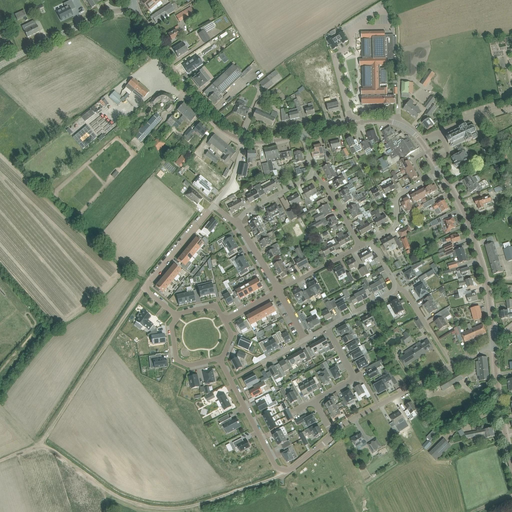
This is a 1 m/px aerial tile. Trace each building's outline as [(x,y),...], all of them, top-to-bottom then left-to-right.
[(65,8),(57,12),(61,21),(73,15),(71,11),(75,8),(71,0),(63,4),(65,8)] [(101,0),(86,0),(92,8),(103,1),(101,0)] [(156,5),(152,0),(143,0),(141,2),(149,11),(156,5)] [(19,13),(15,15),(17,20),(26,16),(24,11),(21,12),(21,11),(25,9),(22,2),(16,5),(19,13)] [(28,10),(31,15),(44,9),(42,4),(28,10)] [(171,4),(164,8),(168,15),(175,11),(171,4)] [(190,7),(176,15),(177,18),(179,21),(194,13),(190,7)] [(164,8),(155,13),(151,16),(156,23),(168,15),(164,8)] [(24,31),(25,33),(27,37),(40,31),(36,25),(24,31)] [(179,28),(172,32),(168,34),(171,40),(179,36),(177,32),(181,31),(179,28)] [(230,29),(216,39),(219,43),(224,40),(225,40),(233,34),(230,29)] [(198,34),(201,38),(207,35),(204,30),(198,34)] [(362,97),(362,100),(362,105),(384,104),(384,88),(380,88),(380,85),(387,85),(387,68),(380,69),(380,65),(387,65),(387,59),(394,59),(394,50),(393,37),(393,35),(385,35),(385,31),(361,32),(362,32),(362,38),(361,38),(362,38),(362,40),(361,40),(362,57),(363,59),(360,59),(360,60),(361,60),(361,65),(360,65),(360,66),(363,66),(363,67),(362,67),(362,87),(363,87),(363,89),(361,89),(362,89),(363,97),(362,97)] [(343,32),(335,37),(339,43),(342,42),(343,44),(348,40),(343,32)] [(339,43),(335,37),(328,42),(333,50),(338,47),(337,45),(339,43)] [(183,42),(172,49),(178,58),(188,51),(183,42)] [(219,56),(225,63),(229,60),(223,53),(219,56)] [(197,56),(183,66),(188,73),(202,64),(197,56)] [(212,84),(212,85),(204,93),(209,98),(214,94),(218,90),(221,94),(241,74),(233,65),(212,84)] [(200,73),(192,79),(200,88),(207,82),(203,77),(206,74),(202,69),(198,72),(200,73)] [(430,70),(425,76),(430,80),(435,74),(430,70)] [(265,79),(260,83),(266,91),(282,78),(276,71),(265,79)] [(126,87),(124,90),(129,95),(131,92),(134,89),(139,84),(133,78),(129,82),(128,84),(128,83),(125,86),(126,87)] [(401,97),(406,98),(410,98),(410,94),(412,94),(413,83),(402,82),(401,97)] [(139,84),(134,89),(138,92),(141,94),(144,97),(146,96),(149,92),(139,84)] [(337,85),(323,88),(329,113),(340,110),(337,100),(331,102),(328,94),(335,92),(337,100),(341,99),(338,89),(337,85)] [(384,88),(384,104),(384,105),(386,106),(388,106),(389,105),(390,104),(395,104),(395,96),(387,97),(387,95),(388,95),(388,88),(384,88)] [(220,100),(223,97),(220,94),(221,94),(218,90),(214,94),(209,98),(208,99),(215,105),(220,100)] [(115,91),(109,97),(119,106),(122,102),(119,99),(121,97),(115,91)] [(151,101),(150,103),(154,105),(155,104),(156,103),(157,102),(158,101),(159,100),(161,100),(161,101),(161,102),(162,102),(163,103),(164,103),(165,103),(166,102),(167,102),(168,102),(168,103),(171,102),(171,101),(172,100),(173,101),(173,100),(172,99),(171,98),(170,97),(169,96),(168,95),(167,95),(165,95),(164,94),(162,95),(160,95),(159,95),(157,96),(156,97),(154,98),(153,99),(152,100),(151,101)] [(128,95),(123,101),(127,105),(133,99),(128,95)] [(300,95),(296,96),(297,99),(300,107),(305,105),(300,95)] [(432,96),(424,107),(427,109),(435,99),(432,96)] [(239,100),(239,101),(233,112),(240,115),(241,114),(243,116),(246,117),(250,109),(244,107),(245,104),(245,103),(239,100)] [(410,100),(407,105),(404,109),(410,114),(415,108),(415,107),(412,105),(414,103),(410,100)] [(183,103),(180,107),(177,110),(183,115),(183,116),(189,109),(183,103)] [(306,110),(306,111),(307,116),(315,114),(312,103),(308,104),(309,109),(306,110)] [(433,104),(425,114),(429,116),(437,107),(433,104)] [(415,108),(410,114),(416,119),(421,112),(419,111),(420,109),(416,106),(415,107),(415,108)] [(183,116),(183,115),(181,118),(185,121),(187,119),(190,122),(197,115),(189,109),(183,116)] [(291,120),(289,114),(286,115),(284,109),(281,110),(282,122),(291,120)] [(297,109),(289,111),(289,114),(291,120),(300,118),(298,112),(297,109)] [(257,110),(255,113),(253,118),(272,126),(276,118),(275,118),(278,114),(273,111),(270,116),(257,110)] [(156,114),(135,137),(141,142),(162,119),(156,114)] [(167,121),(173,126),(178,121),(172,116),(167,121)] [(178,121),(173,126),(176,128),(183,121),(180,118),(178,121)] [(428,119),(426,120),(422,123),(427,130),(438,122),(436,120),(432,123),(428,119)] [(200,123),(197,127),(194,130),(196,132),(197,131),(202,136),(208,130),(200,123)] [(457,147),(459,153),(464,150),(461,144),(465,141),(466,142),(467,141),(468,142),(471,140),(471,139),(472,139),(473,140),(479,137),(476,132),(475,132),(476,130),(475,128),(472,126),(470,123),(466,125),(465,123),(462,124),(463,125),(461,126),(461,127),(460,128),(460,127),(459,128),(459,129),(456,130),(452,132),(452,131),(452,132),(448,134),(448,133),(448,134),(446,135),(446,136),(447,138),(448,138),(449,139),(447,140),(449,144),(450,143),(451,144),(450,146),(451,147),(452,147),(454,147),(455,147),(455,148),(457,147)] [(484,124),(479,126),(479,127),(481,132),(490,128),(489,126),(485,128),(484,124)] [(381,132),(384,136),(385,137),(383,138),(387,144),(390,148),(390,149),(391,150),(390,150),(391,151),(388,153),(389,156),(389,157),(385,159),(390,166),(397,162),(417,149),(409,137),(407,136),(405,137),(402,133),(398,135),(396,132),(394,134),(390,127),(381,132)] [(185,134),(183,137),(188,142),(193,136),(191,134),(193,131),(190,129),(185,134)] [(376,136),(374,131),(371,132),(371,131),(368,132),(368,133),(367,133),(369,140),(366,141),(370,148),(371,150),(373,149),(372,145),(371,144),(370,141),(374,140),(374,143),(379,141),(378,138),(377,139),(376,136)] [(211,139),(208,142),(212,144),(218,149),(222,153),(225,156),(222,160),(226,163),(230,159),(236,152),(214,135),(211,139)] [(160,136),(149,147),(156,153),(166,142),(160,136)] [(352,138),(347,140),(349,145),(353,154),(357,153),(358,152),(358,151),(361,150),(360,146),(359,146),(358,145),(356,140),(354,141),(352,138)] [(330,142),(332,147),(332,149),(333,153),(336,152),(335,148),(341,147),(340,140),(330,142)] [(370,148),(366,141),(361,143),(365,151),(370,148)] [(325,155),(323,150),(325,149),(325,147),(322,147),(321,144),(314,146),(315,149),(311,150),(313,157),(323,155),(325,155)] [(265,150),(266,155),(268,163),(270,172),(274,170),(272,162),(275,161),(280,160),(279,154),(277,147),(265,150)] [(346,148),(342,150),(345,157),(347,159),(352,156),(351,154),(349,155),(346,148)] [(464,150),(459,153),(460,154),(452,157),(455,163),(454,165),(455,167),(457,168),(468,163),(470,162),(468,157),(465,151),(464,150)] [(205,155),(207,157),(213,161),(216,163),(219,159),(208,151),(205,155)] [(247,151),(247,156),(247,159),(247,164),(252,163),(252,161),(256,161),(256,159),(256,151),(247,151)] [(294,153),(295,158),(296,160),(294,160),(294,163),(296,163),(304,161),(301,151),(294,153)] [(182,155),(176,163),(180,167),(187,159),(182,155)] [(405,158),(397,162),(400,168),(403,167),(404,168),(400,170),(401,172),(412,166),(409,161),(408,161),(405,158)] [(248,165),(241,163),(238,175),(246,177),(248,165)] [(322,168),(326,174),(333,170),(330,164),(322,168)] [(389,168),(394,176),(398,174),(393,166),(389,168)] [(412,166),(401,172),(402,174),(406,172),(407,175),(415,171),(412,166)] [(215,183),(218,185),(221,181),(219,179),(221,176),(211,167),(208,171),(210,172),(206,177),(215,184),(215,183)] [(333,170),(326,174),(329,180),(337,176),(333,170)] [(407,175),(402,179),(402,180),(405,179),(406,180),(409,178),(412,183),(417,181),(415,178),(417,177),(415,171),(407,175)] [(200,180),(195,185),(199,189),(201,187),(204,190),(203,192),(208,196),(211,191),(212,189),(210,187),(212,185),(200,175),(198,178),(200,180)] [(336,189),(340,187),(344,185),(343,182),(344,181),(343,181),(345,180),(343,175),(337,178),(339,180),(333,183),(336,189)] [(471,176),(464,180),(469,189),(478,184),(477,182),(478,181),(475,176),(472,178),(471,176)] [(392,181),(387,184),(391,191),(396,189),(394,185),(397,184),(394,179),(393,178),(391,179),(392,181)] [(270,180),(267,182),(272,191),(278,187),(274,180),(271,182),(270,180)] [(378,186),(379,188),(381,192),(384,191),(386,194),(391,191),(387,184),(385,180),(381,182),(382,184),(378,186)] [(267,182),(261,185),(261,186),(262,187),(261,187),(263,190),(264,191),(265,194),(272,191),(267,182)] [(340,193),(343,198),(351,194),(349,191),(354,188),(352,183),(346,187),(347,189),(340,193)] [(469,189),(468,190),(471,193),(478,189),(480,187),(478,184),(469,189)] [(313,185),(308,188),(313,196),(316,195),(317,197),(321,195),(319,192),(317,193),(313,185)] [(426,189),(424,190),(428,196),(429,194),(430,195),(431,194),(434,193),(436,192),(435,190),(437,189),(435,185),(432,186),(432,185),(431,186),(427,188),(426,189)] [(494,189),(496,193),(504,190),(502,185),(494,189)] [(191,188),(185,195),(190,200),(192,201),(193,201),(197,205),(202,198),(196,193),(191,188)] [(305,200),(307,204),(308,206),(312,204),(309,198),(313,196),(308,188),(303,191),(307,198),(305,200)] [(374,190),(369,192),(370,196),(373,195),(376,201),(382,197),(378,189),(374,191),(374,190)] [(424,189),(419,191),(423,199),(428,196),(424,190),(424,189)] [(256,190),(251,193),(255,201),(260,198),(256,190)] [(419,191),(415,194),(419,201),(423,199),(419,191)] [(351,194),(343,198),(345,203),(353,199),(354,202),(358,200),(363,197),(361,194),(358,195),(358,194),(356,195),(354,192),(351,194)] [(246,196),(247,199),(250,203),(255,201),(251,193),(246,196)] [(292,208),(296,206),(295,205),(302,202),(298,194),(288,199),(292,208)] [(415,194),(410,196),(413,201),(414,204),(419,201),(415,194)] [(490,196),(479,199),(475,201),(476,205),(477,204),(479,210),(484,208),(483,204),(492,201),(490,196)] [(404,210),(405,209),(406,212),(408,210),(408,211),(414,208),(408,197),(403,200),(404,202),(401,204),(404,210)] [(241,199),(234,202),(238,210),(244,206),(241,199)] [(433,199),(423,205),(425,208),(432,205),(432,206),(434,205),(434,204),(435,203),(433,199)] [(449,209),(445,201),(440,203),(438,204),(437,203),(432,206),(435,210),(435,209),(438,215),(449,209)] [(228,206),(229,209),(232,213),(238,210),(234,202),(228,206)] [(348,209),(351,214),(359,210),(358,207),(360,206),(358,203),(348,209)] [(277,204),(271,207),(276,216),(279,214),(281,217),(285,214),(281,206),(282,208),(279,209),(277,204)] [(316,222),(320,220),(327,216),(332,214),(330,211),(331,210),(328,204),(323,206),(319,209),(321,213),(314,217),(316,222)] [(268,213),(265,214),(265,215),(267,218),(269,222),(270,223),(274,220),(273,217),(276,216),(271,207),(266,210),(268,213)] [(359,210),(351,214),(354,219),(363,214),(366,212),(363,207),(359,210)] [(287,212),(291,221),(298,218),(293,209),(287,212)] [(249,225),(253,231),(264,225),(263,222),(259,224),(258,221),(259,221),(257,218),(265,213),(264,213),(257,217),(251,220),(252,224),(249,225)] [(379,213),(377,214),(383,225),(389,222),(385,215),(381,217),(379,213)] [(377,214),(375,215),(378,219),(374,221),(378,228),(383,225),(377,214)] [(335,217),(330,219),(323,223),(325,226),(328,224),(330,228),(338,223),(335,217)] [(440,218),(431,222),(432,226),(441,222),(443,227),(444,227),(446,232),(451,231),(450,229),(455,228),(454,223),(455,223),(454,222),(455,221),(454,219),(453,219),(453,218),(445,220),(441,221),(440,218)] [(218,223),(212,219),(202,231),(207,236),(210,232),(209,232),(213,226),(214,227),(218,223)] [(320,220),(316,222),(308,227),(310,231),(322,224),(320,220)] [(363,220),(361,221),(367,232),(372,229),(369,223),(365,225),(363,220)] [(367,232),(361,221),(359,223),(361,227),(358,229),(362,235),(367,232)] [(264,225),(253,231),(256,237),(261,234),(263,237),(265,236),(266,235),(264,231),(264,232),(262,229),(265,227),(264,225)] [(401,238),(412,232),(409,227),(398,232),(401,238)] [(273,231),(266,235),(265,236),(266,239),(259,243),(263,249),(272,244),(271,241),(276,238),(273,231)] [(342,232),(340,233),(346,244),(351,241),(349,237),(351,236),(350,233),(344,236),(342,232)] [(340,233),(337,235),(339,239),(337,240),(341,247),(346,244),(340,233)] [(451,237),(441,240),(442,242),(443,243),(447,242),(452,241),(453,243),(460,241),(459,235),(456,236),(456,234),(451,236),(451,237)] [(392,236),(387,239),(391,247),(393,245),(394,247),(397,246),(392,236)] [(196,237),(192,242),(200,248),(203,244),(205,245),(207,243),(206,242),(202,239),(200,237),(198,239),(197,239),(196,237)] [(225,249),(227,248),(235,242),(232,237),(228,240),(226,237),(217,242),(219,245),(222,244),(225,249)] [(391,247),(387,239),(381,241),(386,249),(391,247)] [(327,241),(325,242),(331,253),(336,250),(333,245),(336,244),(334,241),(333,240),(331,241),(328,243),(327,241)] [(192,242),(188,246),(196,253),(200,248),(192,242)] [(227,248),(230,253),(227,254),(229,258),(238,253),(236,249),(238,248),(235,242),(227,248)] [(322,249),(321,248),(317,250),(320,255),(324,253),(325,256),(331,253),(325,242),(323,243),(325,248),(322,249)] [(444,251),(444,252),(452,248),(453,248),(451,243),(443,247),(445,251),(444,251)] [(485,245),(489,259),(498,257),(494,243),(485,245)] [(270,260),(274,258),(277,256),(277,255),(280,254),(280,253),(279,251),(275,245),(272,247),(273,250),(266,254),(270,260)] [(188,246),(185,251),(192,257),(196,253),(188,246)] [(511,246),(503,249),(505,255),(511,252),(511,246)] [(300,248),(295,250),(299,258),(295,261),(300,270),(306,266),(309,264),(309,265),(304,255),(300,248)] [(457,253),(454,254),(455,258),(458,257),(465,255),(463,248),(458,250),(456,250),(457,253)] [(370,250),(364,253),(369,261),(371,260),(372,262),(375,260),(377,264),(380,262),(376,255),(373,256),(370,250)] [(185,251),(181,255),(189,262),(192,257),(185,251)] [(359,256),(362,260),(365,266),(367,264),(366,262),(369,261),(364,253),(359,256)] [(181,255),(177,260),(185,266),(189,262),(181,255)] [(235,262),(238,267),(247,261),(243,256),(241,258),(239,255),(230,260),(232,263),(235,262)] [(465,255),(458,257),(459,261),(460,263),(462,263),(467,261),(465,255)] [(498,257),(489,259),(493,275),(502,272),(498,257)] [(275,266),(274,266),(276,270),(284,266),(282,261),(281,261),(279,259),(277,260),(279,262),(275,265),(275,266)] [(347,263),(349,267),(351,270),(355,268),(355,269),(358,267),(354,259),(347,263)] [(247,261),(238,267),(241,272),(239,274),(241,277),(249,272),(248,269),(250,267),(247,261)] [(456,262),(448,264),(449,270),(455,268),(458,267),(457,264),(456,262)] [(417,276),(413,271),(422,265),(420,263),(411,267),(411,266),(404,268),(407,272),(405,274),(407,277),(406,278),(408,281),(409,280),(409,281),(417,276)] [(174,264),(170,269),(178,275),(181,270),(174,264)] [(333,270),(336,274),(338,278),(346,273),(342,265),(333,270)] [(284,266),(276,270),(277,270),(276,271),(277,274),(278,273),(278,274),(279,273),(280,275),(281,274),(283,278),(291,274),(288,268),(286,269),(284,266)] [(366,267),(362,268),(366,275),(368,277),(371,276),(370,274),(366,267)] [(469,268),(462,270),(462,269),(457,270),(458,273),(457,274),(459,280),(460,279),(464,278),(463,277),(471,274),(469,268)] [(170,269),(166,273),(174,279),(178,275),(170,269)] [(350,272),(346,274),(351,283),(354,281),(350,272)] [(166,273),(163,277),(170,284),(174,279),(166,273)] [(380,281),(375,284),(379,291),(384,289),(382,284),(385,283),(381,275),(378,277),(380,281)] [(163,277),(159,282),(167,288),(170,284),(163,277)] [(258,279),(254,281),(258,290),(263,287),(258,279)] [(472,279),(467,280),(466,280),(466,281),(458,282),(459,286),(467,284),(468,288),(473,286),(472,279)] [(254,281),(249,284),(254,292),(258,290),(254,281)] [(310,290),(306,292),(310,299),(311,300),(313,304),(315,303),(313,299),(312,299),(311,298),(316,295),(314,292),(320,289),(316,281),(309,284),(308,284),(307,284),(310,290)] [(364,290),(359,293),(363,300),(368,298),(369,297),(368,297),(366,293),(369,291),(367,288),(363,281),(360,282),(364,290)] [(159,282),(155,286),(163,293),(167,288),(159,282)] [(424,284),(423,282),(418,285),(420,287),(416,289),(417,292),(416,293),(420,298),(424,296),(423,295),(428,292),(425,288),(428,287),(425,283),(424,284)] [(249,284),(245,286),(249,295),(254,292),(249,284)] [(370,287),(372,290),(374,295),(375,294),(379,291),(375,284),(370,287)] [(245,286),(240,288),(245,297),(249,295),(245,286)] [(234,303),(231,296),(233,294),(230,288),(227,290),(228,292),(223,295),(229,306),(234,303)] [(240,288),(236,291),(238,296),(240,300),(245,297),(240,288)] [(293,292),(295,296),(298,301),(301,299),(303,302),(310,299),(306,292),(303,294),(299,288),(293,292)] [(186,291),(187,293),(189,302),(195,301),(192,289),(186,291)] [(354,296),(350,298),(353,305),(358,302),(358,303),(359,303),(363,300),(359,293),(354,296)] [(475,293),(471,294),(466,295),(468,302),(477,300),(475,293)] [(184,304),(182,294),(176,295),(179,305),(184,304)] [(431,296),(429,297),(424,300),(427,304),(424,305),(430,314),(438,309),(432,300),(433,300),(431,296)] [(326,303),(325,303),(330,311),(334,309),(333,309),(334,309),(330,302),(328,299),(325,301),(326,303)] [(334,300),(330,302),(334,309),(338,307),(341,313),(348,309),(344,301),(340,303),(338,300),(335,302),(334,300)] [(393,309),(390,311),(394,318),(397,317),(396,314),(404,310),(398,300),(390,304),(393,309)] [(272,303),(266,306),(271,314),(276,312),(272,303)] [(266,306),(261,308),(266,317),(271,314),(266,306)] [(479,306),(471,309),(474,321),(482,318),(479,306)] [(261,308),(256,311),(261,320),(266,317),(261,308)] [(443,317),(435,322),(437,324),(436,325),(440,330),(447,325),(445,322),(446,321),(444,319),(451,315),(446,308),(440,312),(443,317)] [(323,316),(323,317),(325,320),(326,321),(332,318),(330,313),(328,310),(321,313),(323,316)] [(511,313),(508,314),(508,310),(500,311),(501,319),(511,317),(511,313)] [(136,321),(143,327),(143,326),(149,330),(149,331),(154,325),(154,324),(153,325),(148,320),(151,317),(151,316),(144,311),(141,314),(139,313),(137,317),(139,318),(136,321)] [(256,311),(251,314),(256,323),(261,320),(256,311)] [(301,314),(300,311),(297,313),(299,316),(304,326),(308,324),(311,329),(312,328),(320,323),(317,317),(314,318),(313,317),(308,320),(303,313),(301,314)] [(251,314),(246,317),(251,325),(256,323),(251,314)] [(362,320),(365,326),(374,321),(371,315),(362,320)] [(418,318),(415,320),(414,321),(420,330),(424,327),(418,318)] [(247,320),(244,322),(242,319),(236,322),(241,331),(246,328),(248,331),(252,329),(247,320)] [(461,334),(463,338),(465,342),(476,337),(472,329),(470,323),(467,325),(469,330),(461,334)] [(348,329),(346,325),(338,330),(338,331),(337,331),(339,334),(340,334),(341,336),(346,334),(353,330),(351,327),(348,329)] [(483,325),(472,329),(476,337),(486,333),(483,325)] [(353,330),(346,334),(348,336),(343,339),(343,340),(342,341),(344,344),(345,343),(346,344),(354,339),(353,336),(355,335),(353,330)] [(287,332),(282,335),(280,331),(276,333),(282,343),(285,341),(286,344),(292,341),(287,332)] [(406,332),(403,334),(405,336),(409,342),(412,339),(406,332)] [(161,334),(150,336),(151,345),(163,343),(161,334)] [(269,342),(274,350),(279,348),(277,345),(281,343),(276,334),(272,336),(274,339),(269,342)] [(252,343),(241,338),(238,346),(249,351),(252,343)] [(325,338),(320,341),(324,349),(329,347),(331,350),(334,349),(331,343),(329,344),(325,338)] [(352,343),(350,345),(347,346),(347,348),(346,348),(348,351),(349,351),(350,352),(355,349),(359,347),(357,344),(360,342),(358,339),(351,342),(352,343)] [(420,342),(417,344),(419,345),(425,354),(433,348),(428,340),(422,344),(420,342)] [(320,341),(315,344),(319,352),(324,349),(320,341)] [(269,353),(274,350),(269,342),(264,345),(263,342),(259,344),(264,353),(267,351),(269,353)] [(146,344),(139,344),(139,354),(147,353),(146,344)] [(315,344),(310,347),(311,349),(308,351),(313,359),(316,358),(314,355),(319,352),(315,344)] [(406,355),(400,359),(405,367),(425,354),(419,345),(417,344),(404,352),(406,355)] [(362,346),(359,347),(355,349),(357,352),(351,354),(352,356),(351,356),(353,359),(354,359),(354,360),(358,358),(363,355),(361,352),(364,350),(362,346)] [(303,350),(298,353),(302,361),(307,359),(309,361),(311,360),(308,354),(306,356),(303,350)] [(237,359),(232,361),(237,371),(243,367),(239,360),(240,357),(244,359),(246,355),(239,352),(237,356),(238,356),(237,359)] [(298,353),(292,356),(297,364),(302,361),(298,353)] [(366,354),(363,355),(358,358),(359,361),(356,363),(360,370),(368,365),(366,361),(367,361),(368,360),(368,359),(368,358),(366,354)] [(154,363),(154,368),(166,367),(165,359),(157,360),(156,360),(156,356),(149,357),(150,364),(154,363)] [(297,364),(292,356),(287,359),(292,367),(292,368),(293,370),(298,367),(297,364)] [(487,357),(478,358),(480,381),(489,380),(487,357)] [(282,369),(279,370),(283,377),(286,376),(284,372),(289,369),(285,360),(279,363),(282,369)] [(373,369),(367,373),(370,379),(379,374),(376,369),(382,366),(380,363),(379,361),(371,366),(373,369)] [(323,363),(326,368),(330,377),(331,378),(334,377),(335,380),(336,379),(336,380),(338,378),(339,378),(341,376),(338,371),(339,371),(337,367),(331,370),(326,362),(323,363)] [(322,375),(319,377),(324,385),(327,384),(327,385),(329,384),(329,383),(330,382),(327,377),(329,375),(330,377),(326,368),(323,363),(320,365),(322,370),(320,371),(322,375)] [(270,369),(269,369),(275,381),(280,378),(280,379),(283,377),(279,370),(277,371),(274,366),(273,367),(272,366),(270,368),(270,369)] [(464,369),(459,372),(462,376),(463,379),(468,376),(464,369)] [(212,370),(203,372),(206,383),(215,381),(212,370)] [(391,377),(393,376),(391,372),(375,381),(377,384),(374,386),(379,394),(387,390),(387,389),(390,388),(387,382),(392,380),(391,377)] [(459,372),(439,384),(443,391),(463,379),(462,376),(459,372)] [(200,386),(197,375),(189,377),(192,388),(200,386)] [(253,375),(244,379),(248,387),(258,381),(256,378),(255,379),(253,375)] [(314,380),(309,383),(314,391),(319,389),(316,384),(319,383),(316,377),(313,378),(314,380)] [(255,389),(250,391),(253,397),(256,396),(257,398),(263,394),(260,388),(266,385),(264,381),(262,382),(254,387),(255,389)] [(303,383),(304,386),(309,394),(314,391),(309,383),(308,381),(303,383)] [(360,385),(354,388),(357,392),(354,394),(359,402),(362,400),(360,396),(365,393),(367,398),(371,396),(366,389),(364,390),(360,385)] [(297,391),(293,386),(291,387),(293,392),(287,396),(286,395),(287,394),(283,387),(279,389),(285,399),(287,398),(291,404),(298,400),(294,393),(297,391)] [(309,394),(304,386),(299,389),(298,387),(295,388),(299,394),(301,392),(304,397),(309,394)] [(344,397),(341,399),(344,404),(345,406),(349,405),(348,403),(355,399),(350,390),(349,391),(348,390),(345,392),(346,393),(343,394),(344,397)] [(261,402),(257,404),(260,411),(267,407),(268,410),(270,409),(278,405),(276,401),(273,403),(270,398),(271,398),(269,394),(260,399),(261,402)] [(225,395),(218,398),(224,410),(231,407),(225,395)] [(325,404),(328,409),(336,405),(333,400),(335,399),(334,396),(328,399),(329,402),(325,404)] [(411,402),(405,406),(411,414),(417,410),(411,402)] [(336,405),(328,409),(331,414),(339,410),(336,405)] [(265,415),(263,416),(265,421),(274,416),(270,409),(268,410),(264,412),(265,415)] [(339,410),(331,414),(333,419),(338,417),(339,419),(345,416),(343,414),(341,415),(339,410)] [(390,417),(392,421),(395,425),(391,427),(396,435),(400,433),(395,425),(405,419),(400,412),(394,416),(393,415),(390,417)] [(236,419),(232,421),(230,418),(230,419),(228,415),(219,419),(221,423),(223,422),(229,433),(240,427),(239,424),(239,423),(238,423),(236,419)] [(297,424),(302,422),(302,423),(305,421),(308,427),(316,422),(315,419),(316,419),(314,416),(313,416),(312,415),(307,418),(306,415),(295,421),(297,425),(298,425),(297,424)] [(268,426),(277,422),(274,416),(265,421),(268,426)] [(271,431),(279,426),(277,422),(268,426),(271,431)] [(381,423),(377,425),(378,427),(375,429),(379,436),(380,435),(381,437),(385,434),(384,433),(389,430),(384,423),(382,424),(381,423)] [(314,426),(304,431),(306,434),(308,433),(310,436),(313,434),(314,438),(315,437),(316,438),(319,436),(318,435),(319,435),(320,435),(322,433),(320,429),(319,429),(319,428),(319,427),(316,428),(314,426)] [(467,439),(469,438),(474,437),(481,435),(481,436),(482,436),(483,441),(486,440),(487,440),(487,438),(494,436),(493,428),(464,434),(467,439)] [(284,436),(282,431),(273,435),(276,441),(284,436)] [(308,444),(306,439),(302,432),(298,434),(302,441),(305,446),(308,444)] [(351,439),(353,443),(352,443),(354,445),(356,447),(360,445),(361,446),(366,442),(361,434),(358,436),(358,435),(351,439)] [(281,445),(287,441),(284,436),(276,441),(278,446),(281,445)] [(241,439),(233,443),(236,448),(238,447),(241,452),(251,447),(247,440),(243,442),(241,439)] [(376,439),(368,445),(373,453),(377,451),(377,450),(381,447),(376,439)] [(429,453),(436,461),(451,446),(444,439),(429,453)] [(289,440),(287,441),(281,445),(283,449),(291,445),(292,445),(289,440)] [(428,441),(423,447),(426,450),(432,444),(428,441)] [(291,445),(283,449),(285,452),(283,454),(287,463),(294,459),(291,453),(294,452),(291,445)]
